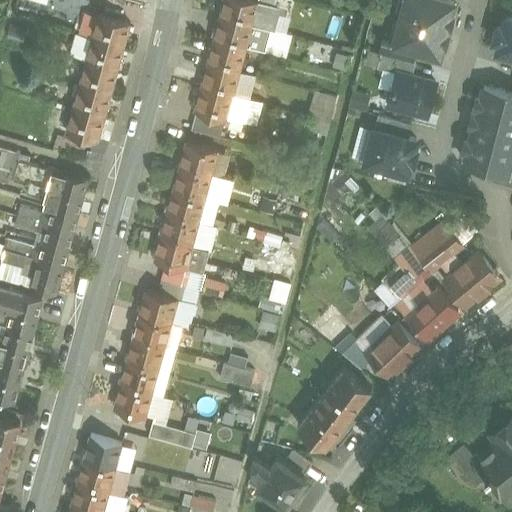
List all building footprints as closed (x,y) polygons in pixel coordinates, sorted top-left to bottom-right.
[(226,0),(222,15),(253,23),(253,22),(272,27),(273,27),(279,5),(275,4),(261,0),(226,0)] [(454,0),(406,0),(402,15),(449,27),(450,24),(452,24),(455,14),(453,13),(456,0),(454,0)] [(132,21),(101,13),(94,37),(125,45),(132,21)] [(253,23),(222,15),(216,38),(247,46),(248,44),(253,23)] [(449,27),(402,15),(395,41),(395,42),(418,48),(442,54),(445,41),(447,42),(450,32),(448,31),(449,27)] [(511,16),(508,15),(505,26),(499,25),(496,38),(502,39),(499,48),(511,51),(511,16)] [(272,27),(253,22),(253,23),(248,44),(266,49),(272,27)] [(28,28),(10,23),(6,36),(24,41),(28,28)] [(125,45),(94,37),(88,60),(119,68),(125,45)] [(247,46),(216,38),(203,84),(234,92),(235,92),(251,96),(257,73),(241,69),(247,46)] [(418,48),(395,42),(395,41),(384,38),(381,51),(383,51),(415,60),(418,48)] [(415,60),(383,51),(379,66),(399,71),(399,70),(414,74),(417,60),(415,60)] [(348,55),(337,52),(333,66),(345,69),(348,55)] [(119,68),(88,60),(82,83),(112,92),(119,68)] [(414,74),(399,70),(399,71),(394,88),(391,90),(389,97),(391,101),(390,103),(428,113),(437,80),(414,74)] [(112,92),(82,83),(75,106),(106,115),(112,92)] [(234,92),(203,84),(197,108),(199,109),(227,117),(228,117),(234,92)] [(511,90),(486,84),(483,95),(479,94),(476,104),(480,105),(479,109),(511,117),(511,90)] [(370,94),(354,89),(350,104),(366,109),(370,94)] [(336,96),(316,91),(310,114),(330,119),(336,96)] [(106,115),(75,106),(68,130),(99,139),(106,115)] [(227,117),(199,109),(194,124),(222,132),(227,117)] [(511,117),(479,109),(478,113),(474,112),(472,122),(475,123),(473,134),(511,144),(511,117)] [(414,122),(380,113),(376,126),(411,136),(414,122)] [(411,136),(376,126),(367,159),(410,171),(413,159),(416,160),(419,147),(416,146),(418,138),(411,136)] [(511,165),(511,144),(473,134),(471,138),(468,137),(465,147),(469,148),(466,159),(496,167),(510,171),(511,170),(511,165)] [(88,141),(65,135),(62,147),(85,153),(88,141)] [(219,148),(189,139),(182,163),(213,172),(219,148)] [(16,155),(0,150),(0,164),(12,168),(16,155)] [(89,177),(21,159),(17,170),(26,172),(25,179),(84,195),(89,177)] [(213,172),(182,163),(176,187),(207,195),(213,172)] [(12,168),(0,164),(0,179),(8,182),(12,168)] [(511,170),(510,171),(496,167),(493,179),(511,184),(511,170)] [(84,195),(25,179),(26,172),(17,170),(15,177),(31,182),(29,191),(48,197),(46,203),(79,213),(84,195)] [(300,191),(277,185),(274,197),(297,203),(300,191)] [(207,195),(176,187),(170,209),(200,218),(200,219),(213,222),(215,216),(219,199),(207,195)] [(79,213),(46,203),(44,212),(39,211),(40,209),(22,204),(19,214),(75,230),(79,213)] [(200,218),(170,209),(163,233),(194,241),(200,219),(200,218)] [(75,230),(19,214),(16,224),(38,230),(39,229),(48,231),(45,240),(70,246),(75,230)] [(227,220),(215,216),(213,222),(218,224),(225,226),(227,220)] [(259,227),(252,225),(249,235),(256,238),(259,227)] [(464,244),(450,226),(440,234),(454,251),(464,244)] [(284,235),(259,227),(256,238),(281,245),(284,235)] [(194,241),(163,233),(157,258),(187,266),(188,265),(205,269),(210,248),(194,243),(194,241)] [(440,234),(430,242),(445,259),(454,251),(440,234)] [(70,246),(45,240),(43,248),(34,246),(35,244),(15,239),(14,240),(9,238),(6,247),(65,264),(70,246)] [(65,264),(6,247),(0,269),(0,274),(57,291),(65,264)] [(501,274),(481,250),(475,255),(471,251),(466,256),(469,260),(465,264),(484,288),(501,274)] [(465,264),(454,251),(445,259),(450,268),(454,273),(448,278),(468,301),(484,288),(465,264)] [(285,265),(259,259),(256,269),(283,276),(285,265)] [(422,279),(407,263),(398,271),(413,287),(422,279)] [(185,270),(164,264),(161,275),(182,281),(185,270)] [(398,271),(389,279),(404,295),(413,287),(398,271)] [(225,282),(206,277),(203,288),(222,293),(225,282)] [(460,308),(440,285),(434,290),(430,286),(429,287),(422,279),(413,287),(415,290),(444,322),(460,308)] [(45,296),(0,284),(0,304),(38,315),(40,315),(45,296)] [(179,296),(148,288),(142,312),(173,320),(179,296)] [(444,322),(415,290),(405,299),(413,308),(408,314),(428,336),(444,322)] [(284,300),(265,294),(262,305),(281,310),(284,300)] [(38,315),(0,304),(0,314),(4,316),(4,314),(12,316),(9,325),(33,332),(38,315)] [(327,307),(313,324),(342,348),(356,331),(327,307)] [(280,314),(264,310),(260,326),(276,330),(280,314)] [(173,320),(142,312),(135,335),(166,344),(176,347),(182,323),(173,320)] [(382,315),(358,339),(369,351),(393,327),(382,315)] [(369,351),(390,373),(421,343),(399,321),(393,327),(369,351)] [(33,332),(9,325),(7,333),(0,331),(0,330),(0,329),(0,340),(29,348),(33,332)] [(237,333),(209,326),(206,337),(234,344),(237,333)] [(166,344),(135,335),(129,358),(171,369),(177,347),(176,347),(166,344)] [(0,340),(0,359),(24,366),(29,348),(0,340)] [(250,356),(232,351),(229,361),(247,366),(250,356)] [(171,369),(129,358),(123,382),(154,390),(154,391),(165,394),(171,370),(171,369)] [(24,366),(0,359),(0,377),(19,383),(24,366)] [(252,371),(225,364),(222,375),(249,382),(252,371)] [(345,365),(299,423),(328,445),(373,387),(345,365)] [(19,383),(0,377),(0,397),(14,401),(19,383)] [(154,390),(123,382),(116,406),(147,414),(148,412),(168,417),(173,396),(165,394),(154,391),(154,390)] [(238,412),(225,409),(224,416),(251,422),(254,408),(240,405),(238,412)] [(477,454),(474,457),(487,474),(489,476),(491,474),(506,491),(511,485),(511,415),(503,423),(508,429),(477,454)] [(22,423),(0,416),(0,435),(17,441),(22,423)] [(198,431),(155,419),(151,433),(194,445),(194,442),(198,431)] [(210,432),(198,429),(198,431),(194,442),(207,446),(210,432)] [(123,441),(93,432),(80,479),(111,488),(123,441)] [(17,441),(0,435),(0,454),(12,457),(17,441)] [(466,440),(452,451),(477,483),(487,474),(474,457),(477,454),(466,440)] [(269,451),(261,446),(259,455),(264,458),(269,451)] [(223,452),(212,477),(234,486),(244,462),(223,452)] [(12,457),(0,454),(0,472),(7,475),(12,457)] [(309,475),(279,455),(272,464),(264,458),(259,455),(258,454),(255,465),(267,473),(259,484),(288,504),(290,502),(294,502),(300,494),(299,490),(309,475)] [(199,479),(174,473),(172,484),(196,490),(199,479)] [(111,488),(80,479),(73,502),(104,511),(111,488)] [(194,494),(187,492),(184,503),(191,505),(194,494)] [(218,499),(194,494),(191,505),(215,510),(218,499)] [(103,511),(104,511),(73,502),(70,511),(103,511)]
